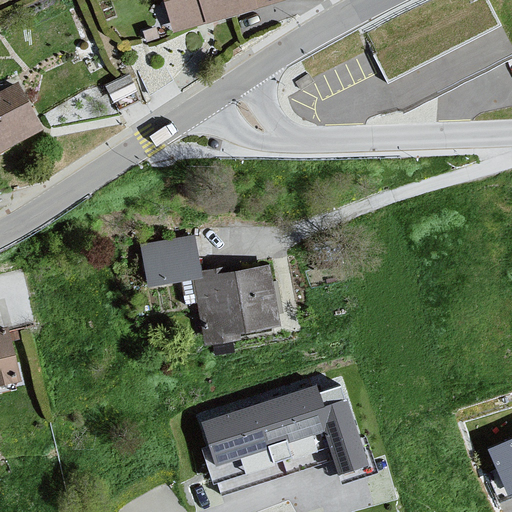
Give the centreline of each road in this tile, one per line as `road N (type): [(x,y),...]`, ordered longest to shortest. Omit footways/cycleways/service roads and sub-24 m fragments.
road 1 (tertiary): [(225,94),(260,132),(278,138),(511,133)]
road 2 (tertiary): [(0,236),(225,94)]
road 3 (tertiary): [(378,0),(301,38),(225,94)]
